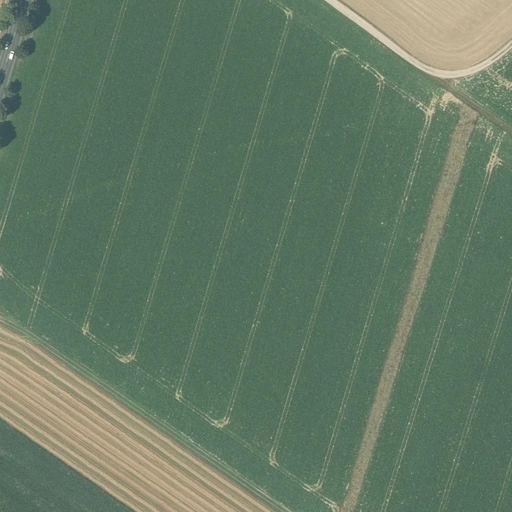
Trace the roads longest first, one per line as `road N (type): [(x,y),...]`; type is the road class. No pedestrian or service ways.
road 1 (track): [(0,320),(288,511)]
road 2 (track): [(511,42),(447,75),(427,70),(328,0)]
